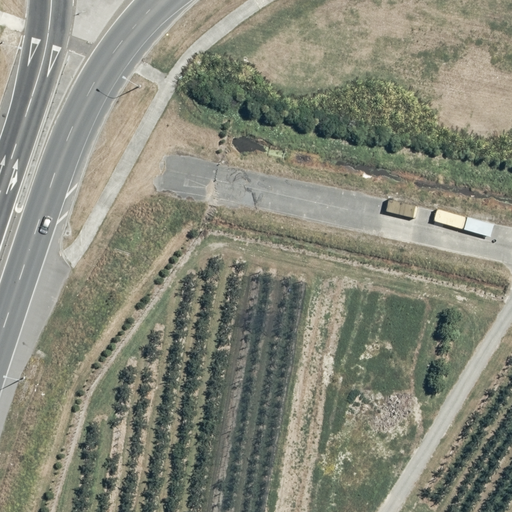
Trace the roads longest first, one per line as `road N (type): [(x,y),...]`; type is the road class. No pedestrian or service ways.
road 1 (trunk): [(156,0),(109,58),(65,138),(0,334)]
road 2 (track): [(392,511),(511,315)]
road 3 (trunk): [(0,188),(36,79),(48,0)]
